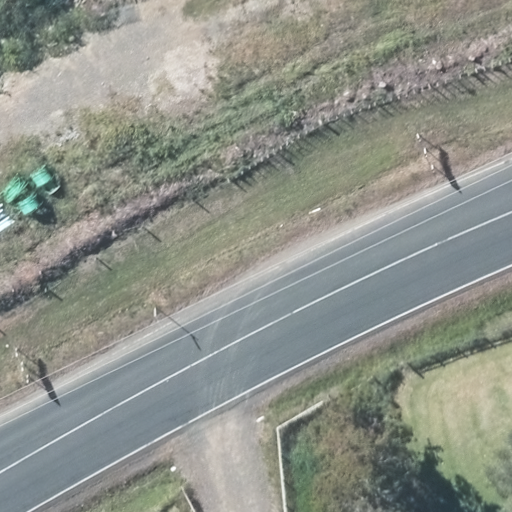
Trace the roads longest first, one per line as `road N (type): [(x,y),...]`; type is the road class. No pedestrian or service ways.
road 1 (tertiary): [(511,235),(321,313),(0,476)]
road 2 (unknown): [(321,313),(414,0)]
road 3 (unknown): [(0,364),(124,413)]
